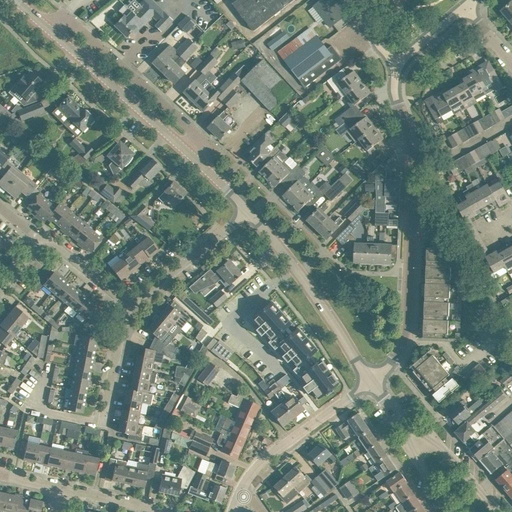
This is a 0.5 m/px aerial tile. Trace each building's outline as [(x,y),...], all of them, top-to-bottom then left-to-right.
[(125,16),(116,26),(127,37),(135,29),(137,31),(144,25),(152,16),(159,22),(156,26),(162,31),(173,20),(151,0),(143,0),(144,0),(140,4),(142,7),(135,15),(125,5),(119,11),(125,16)] [(237,0),(232,4),(254,32),(294,0),(237,0)] [(319,25),(325,20),(330,27),(343,17),(335,7),(338,5),(333,0),(322,0),(314,6),(314,7),(308,11),(319,25)] [(510,21),(511,18),(511,2),(501,11),(510,21)] [(82,17),(85,21),(86,22),(90,18),(87,13),(82,17)] [(178,25),(186,33),(195,24),(188,16),(178,25)] [(230,21),(226,24),(232,30),(235,27),(230,21)] [(290,69),(301,82),(305,88),(342,59),(332,46),(327,49),(312,30),(280,55),(290,69)] [(339,32),(331,38),(341,51),(349,45),(339,32)] [(267,44),(272,51),(284,42),(279,35),(267,44)] [(183,46),(191,54),(197,48),(189,39),(183,46)] [(244,39),(238,41),(240,49),(246,47),(244,39)] [(191,54),(183,46),(177,51),(171,45),(154,63),(164,73),(181,56),(185,60),(186,60),(191,54)] [(198,69),(205,76),(219,62),(217,60),(223,53),(216,47),(211,53),(211,55),(198,69)] [(186,60),(185,60),(181,56),(164,73),(175,84),(185,74),(181,70),(188,62),(186,60)] [(241,81),(242,81),(271,111),(292,91),(262,60),(247,75),(241,81)] [(480,66),(472,70),(486,95),(495,90),(496,91),(503,87),(493,69),(493,70),(488,73),(484,67),(481,68),(480,66)] [(241,81),(247,75),(241,69),(236,74),(234,72),(217,91),(211,84),(194,102),(204,111),(215,100),(215,99),(217,97),(222,101),(233,89),(242,81),(241,81)] [(354,71),(347,76),(344,78),(343,76),(346,74),(342,70),(334,76),(328,81),(336,92),(342,88),(346,94),(361,83),(360,82),(361,80),(358,76),(356,76),(353,73),(354,72),(354,71)] [(469,76),(463,79),(475,101),(486,95),(472,70),(470,71),(472,74),(469,76)] [(20,103),(23,106),(36,101),(30,96),(42,82),(30,72),(26,77),(23,75),(15,85),(22,91),(19,94),(24,98),(20,103)] [(211,84),(206,79),(201,75),(196,81),(195,81),(184,92),(194,102),(211,84)] [(454,89),(466,109),(477,103),(475,101),(463,79),(462,80),(463,83),(454,89)] [(351,108),(335,120),(336,122),(340,127),(345,123),(358,113),(353,106),(371,93),(370,92),(369,93),(366,90),(367,88),(363,84),(362,84),(361,83),(346,94),(351,100),(347,103),(351,108)] [(233,89),(222,101),(229,108),(241,96),(233,89)] [(443,91),(442,91),(453,110),(452,110),(455,114),(462,111),(462,112),(466,109),(454,89),(448,92),(445,94),(443,91)] [(436,106),(430,109),(435,119),(452,110),(453,110),(442,91),(441,92),(443,95),(440,96),(439,93),(431,97),(436,106)] [(309,95),(301,101),(304,105),(312,99),(309,95)] [(71,119),(81,107),(80,108),(68,96),(57,108),(69,120),(70,119),(71,119)] [(23,109),(17,111),(21,120),(44,111),(41,102),(23,109)] [(0,104),(0,117),(0,118),(10,114),(0,104)] [(17,105),(11,112),(12,113),(14,112),(14,113),(17,111),(23,109),(17,105)] [(83,131),(87,127),(94,119),(81,107),(71,119),(78,126),(83,131)] [(501,122),(505,119),(499,109),(495,111),(501,122)] [(221,139),(231,129),(223,121),(229,115),(224,111),(218,117),(208,127),(221,139)] [(496,124),(501,122),(495,111),(490,114),(496,124)] [(0,118),(0,117),(0,120),(2,122),(7,126),(10,123),(6,120),(16,116),(14,113),(14,112),(12,113),(10,114),(0,118)] [(288,112),(279,120),(280,121),(280,122),(285,127),(288,123),(294,129),(296,127),(300,124),(288,112)] [(358,113),(345,123),(349,129),(347,130),(356,142),(359,140),(374,129),(373,128),(374,126),(370,122),(369,122),(366,118),(367,117),(366,116),(363,119),(358,113)] [(478,121),(473,123),(479,134),(484,131),(478,120),(478,121)] [(469,139),(479,134),(473,123),(463,129),(469,139)] [(374,129),(359,140),(370,154),(376,149),(373,146),(383,139),(383,138),(382,139),(379,135),(379,133),(376,129),(374,129)] [(454,148),(469,139),(463,129),(448,138),(454,148)] [(24,135),(24,138),(26,141),(29,141),(32,139),(33,136),(30,133),(27,132),(24,135)] [(271,152),(267,147),(271,143),(271,140),(265,134),(251,148),(252,148),(253,146),(257,150),(249,159),(257,167),(264,159),(271,152)] [(70,143),(80,153),(86,159),(95,150),(89,144),(85,147),(75,137),(70,143)] [(492,141),(497,151),(501,149),(496,139),(492,141)] [(497,151),(492,141),(491,141),(487,143),(493,154),(497,151)] [(112,161),(108,165),(113,176),(117,174),(120,177),(124,173),(121,168),(123,166),(124,167),(126,165),(128,164),(130,162),(131,160),(132,157),(131,157),(134,154),(127,148),(125,151),(117,144),(108,153),(114,158),(112,161)] [(487,157),(481,146),(470,152),(476,163),(478,167),(489,161),(487,157)] [(267,180),(288,159),(276,147),(271,152),(264,159),(268,163),(259,172),(267,180)] [(324,147),(316,155),(327,166),(335,157),(324,147)] [(97,153),(102,151),(104,154),(103,150),(90,157),(93,162),(100,159),(97,153)] [(466,155),(459,158),(465,169),(476,163),(470,152),(466,155)] [(76,167),(86,159),(80,153),(69,160),(76,167)] [(377,168),(380,165),(387,158),(381,153),(371,163),(377,168)] [(287,183),(302,169),(290,157),(288,159),(267,180),(275,187),(283,179),(287,183)] [(149,180),(161,168),(151,158),(127,182),(133,188),(145,176),(149,180)] [(450,169),(453,174),(454,175),(465,169),(459,158),(448,165),(445,167),(447,171),(450,169)] [(0,185),(6,191),(21,173),(5,160),(0,167),(0,172),(4,175),(0,179),(0,185)] [(49,170),(62,181),(67,175),(59,168),(58,169),(54,165),(49,170)] [(377,168),(370,175),(375,180),(376,185),(376,191),(376,196),(376,213),(385,213),(386,194),(399,195),(400,195),(400,182),(400,183),(397,183),(397,178),(389,178),(389,182),(386,182),(386,171),(380,165),(377,168)] [(306,189),(305,189),(310,184),(310,183),(310,181),(307,178),(305,178),(303,177),(306,173),(302,169),(287,183),(291,187),(283,195),(291,204),(306,189)] [(364,180),(368,175),(363,170),(358,175),(364,180)] [(504,170),(496,175),(499,181),(508,176),(504,170)] [(28,196),(36,186),(21,173),(6,191),(13,197),(13,196),(15,198),(22,190),(28,196)] [(331,186),(324,193),(325,194),(332,201),(347,187),(347,186),(353,180),(345,173),(339,179),(331,186)] [(75,184),(78,180),(74,176),(70,181),(75,184)] [(488,185),(484,188),(478,178),(472,182),(485,206),(496,200),(488,185)] [(79,188),(83,183),(78,180),(75,184),(79,188)] [(306,189),(291,204),(298,211),(307,203),(311,207),(309,209),(310,209),(320,198),(325,194),(324,193),(331,186),(326,181),(319,189),(312,182),(310,184),(305,189),(306,189)] [(185,194),(174,182),(173,182),(158,198),(162,203),(165,200),(172,207),(185,194)] [(468,200),(476,215),(481,213),(479,210),(485,206),(472,182),(473,183),(466,187),(468,189),(463,192),(466,197),(468,200)] [(510,200),(503,188),(500,182),(490,188),(488,185),(496,200),(499,207),(510,200)] [(100,193),(113,203),(122,191),(115,185),(113,188),(107,184),(100,193)] [(92,198),(96,193),(91,189),(87,194),(92,198)] [(40,191),(26,208),(35,215),(48,200),(42,195),(43,194),(40,191)] [(97,202),(101,197),(96,193),(92,198),(97,202)] [(53,205),(48,200),(35,215),(44,222),(59,203),(59,202),(57,205),(54,203),(53,205)] [(470,219),(476,215),(468,200),(452,208),(456,215),(457,214),(464,227),(472,222),(470,219)] [(352,221),(365,208),(358,201),(345,214),(352,221)] [(48,217),(56,224),(69,209),(65,205),(64,207),(59,203),(44,222),(48,217)] [(110,212),(114,207),(109,203),(106,208),(110,212)] [(141,203),(129,216),(148,231),(155,222),(145,215),(149,211),(141,203)] [(317,229),(329,218),(324,213),(329,207),(325,203),(319,208),(307,220),(317,229)] [(117,212),(118,211),(114,207),(110,212),(114,215),(116,213),(117,212)] [(65,231),(77,217),(70,211),(71,210),(69,209),(56,224),(65,231)] [(118,224),(124,216),(118,211),(117,212),(116,213),(114,215),(115,216),(112,220),(118,224)] [(77,217),(65,231),(73,239),(87,223),(82,219),(81,221),(77,217)] [(344,221),(343,221),(339,217),(334,223),(329,218),(317,229),(327,239),(338,227),(344,221)] [(129,218),(123,223),(126,227),(132,222),(129,218)] [(82,246),(94,231),(87,226),(88,224),(87,223),(73,239),(82,246)] [(345,228),(336,239),(339,236),(343,240),(340,243),(348,250),(348,257),(349,257),(349,256),(354,256),(354,263),(361,263),(361,264),(366,264),(366,263),(367,263),(368,244),(355,243),(355,239),(356,239),(356,238),(351,233),(356,228),(350,223),(345,228)] [(466,237),(477,231),(474,225),(463,231),(466,237)] [(469,242),(480,236),(477,231),(466,237),(469,242)] [(94,232),(82,246),(91,253),(96,247),(103,238),(104,237),(99,234),(98,235),(94,232)] [(109,239),(114,244),(119,240),(114,233),(109,239)] [(473,248),(483,242),(480,236),(469,242),(473,248)] [(155,253),(159,250),(148,237),(138,244),(151,260),(157,256),(155,253)] [(379,244),(374,244),(374,237),(368,237),(368,244),(367,263),(373,263),(373,265),(378,265),(378,264),(379,244)] [(0,256),(1,257),(12,245),(3,238),(0,241),(0,256)] [(476,254),(487,248),(483,242),(473,248),(476,254)] [(145,265),(151,260),(138,244),(129,252),(140,265),(143,263),(145,265)] [(398,245),(397,245),(392,245),(379,244),(378,264),(385,264),(385,265),(390,265),(390,264),(391,264),(391,258),(397,258),(397,259),(398,245)] [(453,249),(426,248),(427,248),(427,260),(425,260),(425,261),(428,261),(427,266),(425,265),(425,266),(427,266),(426,278),(424,278),(424,279),(427,279),(426,284),(424,283),(424,284),(426,284),(425,296),(424,296),(424,297),(426,297),(426,302),(423,301),(423,302),(425,302),(424,314),(423,314),(423,315),(425,315),(425,320),(423,319),(423,320),(424,320),(423,332),(422,332),(422,333),(424,333),(424,338),(422,337),(422,338),(449,339),(446,339),(447,334),(449,334),(449,333),(447,333),(448,321),(450,321),(447,321),(447,316),(450,316),(450,315),(448,315),(449,303),(450,303),(448,303),(448,298),(451,298),(451,297),(449,297),(450,285),(451,285),(449,285),(449,280),(451,280),(451,279),(450,279),(450,267),(452,267),(450,267),(450,262),(452,262),(452,261),(451,261),(451,249),(453,249)] [(476,254),(480,261),(482,260),(482,259),(490,255),(487,248),(476,254)] [(511,272),(511,254),(508,249),(498,254),(497,251),(496,251),(505,266),(509,274),(511,272)] [(496,251),(490,255),(482,259),(482,260),(487,268),(486,269),(490,275),(505,266),(496,251)] [(136,268),(140,265),(129,252),(119,259),(132,275),(138,271),(136,268)] [(126,280),(132,275),(119,259),(110,267),(121,281),(124,278),(126,280)] [(209,269),(188,287),(189,288),(189,287),(194,293),(214,284),(219,280),(225,287),(228,284),(235,278),(235,279),(237,277),(240,274),(228,261),(217,271),(213,274),(209,270),(210,269),(209,269)] [(62,279),(53,272),(48,278),(44,274),(32,288),(37,292),(43,285),(51,292),(62,279)] [(60,299),(70,286),(62,279),(51,292),(60,299)] [(68,306),(79,293),(70,286),(60,299),(68,306)] [(220,291),(210,300),(217,308),(227,299),(220,291)] [(76,312),(87,300),(79,293),(68,306),(76,312)] [(210,326),(214,322),(182,293),(179,296),(178,297),(210,326)] [(92,318),(99,310),(87,300),(76,312),(85,320),(89,315),(92,318)] [(270,302),(252,318),(258,325),(255,327),(256,328),(254,330),(260,336),(264,332),(270,339),(267,342),(274,350),(278,346),(284,352),(282,354),(283,355),(280,357),(298,377),(300,376),(305,383),(303,384),(303,385),(301,387),(306,394),(311,390),(317,399),(324,394),(331,389),(337,384),(320,361),(320,360),(314,365),(307,358),(316,350),(297,328),(288,336),(283,330),(290,324),(270,302)] [(178,305),(174,310),(168,304),(161,313),(174,324),(180,329),(189,318),(183,312),(184,310),(178,305)] [(7,316),(20,327),(28,317),(15,307),(7,316)] [(180,329),(174,324),(161,313),(154,321),(167,332),(173,337),(180,329)] [(49,318),(46,315),(45,317),(43,319),(51,325),(52,326),(55,322),(50,318),(49,318)] [(0,325),(13,336),(20,327),(7,316),(0,324),(0,325)] [(90,328),(103,330),(104,323),(90,321),(90,328)] [(173,337),(167,332),(154,321),(147,330),(160,341),(165,343),(168,344),(173,337)] [(198,321),(195,326),(200,331),(201,329),(204,325),(198,321)] [(0,342),(5,346),(13,336),(0,325),(0,342)] [(207,333),(201,329),(200,331),(195,338),(199,342),(207,333)] [(50,331),(49,340),(56,342),(56,339),(61,340),(62,333),(58,332),(50,331)] [(74,340),(73,345),(79,346),(95,349),(98,335),(87,333),(87,337),(81,336),(81,337),(80,341),(74,340)] [(213,338),(206,347),(207,349),(217,357),(221,360),(229,350),(230,349),(219,340),(218,342),(213,338)] [(39,343),(36,357),(42,358),(45,344),(39,343)] [(174,353),(176,348),(168,344),(165,343),(163,347),(174,353)] [(199,351),(204,354),(207,349),(206,347),(203,345),(199,351)] [(93,360),(95,350),(79,346),(77,357),(93,360)] [(163,355),(159,353),(155,351),(138,347),(136,358),(144,360),(153,362),(161,363),(163,355)] [(171,359),(174,353),(163,347),(159,353),(163,355),(171,359)] [(429,352),(430,351),(429,351),(410,368),(414,365),(417,368),(413,372),(430,391),(434,388),(437,391),(433,395),(439,402),(446,397),(447,397),(446,397),(447,398),(453,392),(452,391),(459,386),(453,378),(451,379),(449,376),(450,375),(433,355),(432,356),(429,352)] [(27,352),(22,359),(26,362),(30,355),(27,352)] [(31,356),(27,362),(31,366),(36,359),(31,356)] [(91,371),(93,360),(77,357),(75,368),(91,371)] [(151,372),(153,362),(144,360),(136,358),(134,369),(144,371),(151,372)] [(206,367),(198,377),(207,384),(219,368),(212,363),(211,361),(206,367)] [(27,372),(31,366),(27,362),(22,369),(27,372)] [(487,372),(486,371),(479,363),(475,367),(482,376),(487,372)] [(478,380),(482,376),(475,367),(470,371),(478,380)] [(88,381),(91,371),(75,368),(73,378),(88,381)] [(156,373),(151,372),(144,371),(134,369),(132,379),(149,383),(154,384),(156,373)] [(473,384),(478,380),(470,371),(466,375),(469,379),(473,384)] [(505,386),(511,379),(511,371),(500,380),(505,386)] [(187,381),(189,376),(184,373),(181,378),(187,381)] [(16,388),(20,381),(16,378),(11,384),(16,388)] [(86,392),(88,381),(73,378),(70,389),(86,392)] [(184,387),(187,381),(181,378),(178,384),(184,387)] [(147,393),(149,383),(132,379),(130,390),(147,393)] [(275,382),(268,387),(274,395),(281,403),(282,402),(286,408),(293,417),(303,410),(302,408),(291,395),(287,398),(275,382)] [(11,394),(16,388),(11,384),(6,391),(11,394)] [(268,387),(263,391),(269,399),(274,395),(268,387)] [(84,403),(86,392),(70,389),(68,399),(84,403)] [(147,393),(130,390),(126,389),(124,400),(141,403),(148,405),(150,394),(147,393)] [(511,432),(511,411),(494,427),(493,425),(489,428),(484,423),(480,427),(477,424),(480,421),(479,419),(506,397),(501,390),(484,405),(479,400),(472,406),(469,408),(469,409),(467,410),(472,415),(459,425),(461,427),(455,432),(479,460),(480,460),(511,432)] [(231,395),(228,402),(240,407),(239,408),(237,413),(234,420),(250,428),(259,407),(243,400),(246,395),(238,391),(236,397),(231,395)] [(176,401),(179,396),(173,393),(170,398),(176,401)] [(200,408),(189,403),(191,399),(183,395),(176,408),(183,413),(183,412),(195,418),(200,408)] [(172,407),(176,401),(170,398),(167,404),(172,407)] [(82,413),(84,403),(68,399),(66,410),(82,413)] [(140,408),(141,403),(124,400),(122,410),(139,414),(140,408)] [(466,405),(467,404),(463,400),(448,413),(454,419),(453,421),(453,423),(454,425),(456,425),(458,424),(459,425),(472,415),(467,410),(469,409),(469,408),(466,405)] [(293,417),(282,402),(281,403),(270,411),(282,426),(293,417)] [(15,413),(18,409),(13,405),(10,410),(15,413)] [(137,424),(139,414),(122,410),(120,421),(137,424)] [(165,421),(168,415),(162,412),(159,418),(165,421)] [(370,430),(359,414),(358,413),(348,420),(348,421),(343,425),(342,424),(335,429),(343,440),(350,436),(346,430),(352,427),(359,437),(370,430)] [(225,417),(220,430),(223,432),(244,442),(250,428),(234,420),(230,418),(229,419),(225,417)] [(156,423),(154,428),(161,429),(161,426),(165,421),(159,418),(156,423)] [(120,421),(118,432),(128,434),(127,440),(141,442),(142,436),(141,436),(143,426),(137,424),(120,421)] [(66,429),(67,423),(61,422),(60,427),(58,434),(65,435),(66,429)] [(65,435),(65,437),(77,440),(80,426),(67,423),(66,429),(65,435)] [(159,451),(167,453),(172,431),(164,428),(159,448),(159,451)] [(13,448),(17,431),(6,429),(2,446),(13,448)] [(209,446),(213,439),(195,431),(195,432),(191,430),(188,438),(192,440),(193,439),(209,446)] [(367,451),(378,443),(370,430),(359,437),(358,438),(367,451)] [(220,434),(216,442),(217,445),(222,447),(221,451),(237,458),(244,442),(223,432),(222,433),(220,434)] [(511,432),(480,460),(491,474),(502,465),(506,469),(511,463),(511,432)] [(205,456),(209,446),(193,439),(192,440),(189,448),(205,456)] [(123,442),(121,449),(129,451),(131,443),(123,442)] [(35,462),(39,445),(27,443),(24,455),(22,454),(21,459),(35,462)] [(376,464),(387,456),(378,443),(367,451),(376,464)] [(310,451),(311,453),(309,455),(318,465),(326,458),(331,464),(336,459),(322,444),(315,449),(314,448),(310,451)] [(47,465),(51,448),(39,445),(35,462),(47,465)] [(159,451),(159,448),(151,447),(148,462),(148,465),(138,463),(133,485),(144,487),(148,469),(154,470),(159,451)] [(59,467),(63,451),(51,448),(47,465),(59,467)] [(75,453),(71,470),(83,473),(86,456),(88,451),(76,449),(75,453)] [(361,455),(357,449),(347,456),(351,461),(361,455)] [(71,470),(74,453),(63,451),(59,467),(71,470)] [(86,456),(83,473),(95,475),(99,459),(86,456)] [(376,464),(369,468),(378,481),(385,476),(385,477),(396,469),(387,456),(376,464)] [(126,462),(120,460),(110,458),(107,471),(113,472),(111,480),(122,482),(126,462)] [(217,474),(230,479),(235,465),(222,460),(220,466),(209,462),(206,470),(217,474)] [(137,463),(136,467),(126,465),(127,462),(126,462),(122,482),(133,485),(138,463),(137,463)] [(363,472),(369,468),(366,463),(360,467),(363,472)] [(179,486),(187,487),(195,472),(183,466),(177,476),(162,473),(158,492),(177,496),(179,486)] [(285,477),(299,493),(308,485),(307,484),(311,480),(307,475),(305,476),(296,467),(285,477)] [(319,475),(331,490),(339,483),(326,469),(319,475)] [(505,490),(511,483),(511,474),(511,475),(508,470),(496,480),(497,481),(497,482),(499,485),(501,485),(505,490)] [(209,492),(207,498),(220,503),(226,488),(205,480),(206,475),(198,472),(192,487),(194,488),(205,492),(207,491),(209,492)] [(396,491),(406,483),(408,483),(400,472),(387,481),(394,491),(395,491),(396,491)] [(324,497),(331,490),(319,475),(311,482),(315,486),(312,489),(318,496),(321,493),(324,497)] [(287,504),(299,493),(285,477),(274,487),(283,497),(282,498),(287,504)] [(348,500),(358,493),(350,481),(340,488),(348,500)] [(403,502),(414,494),(406,483),(396,491),(403,502)] [(386,491),(378,496),(381,501),(389,495),(386,491)] [(6,494),(1,511),(14,511),(18,496),(6,494)] [(336,494),(322,503),(325,507),(338,498),(336,494)] [(411,511),(421,505),(414,494),(403,502),(395,507),(398,511),(411,511)] [(27,511),(30,499),(18,496),(14,511),(27,511)] [(27,511),(39,511),(41,506),(43,507),(44,502),(30,499),(27,511)] [(302,501),(285,511),(300,511),(307,508),(302,501)] [(358,511),(362,511),(368,508),(363,501),(355,507),(358,511)] [(398,505),(395,501),(388,505),(391,510),(398,505)]
